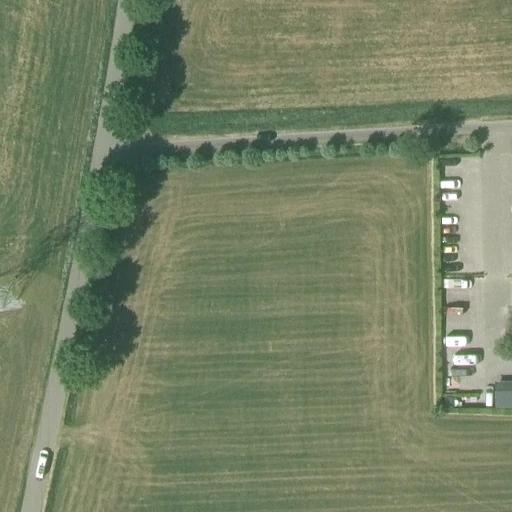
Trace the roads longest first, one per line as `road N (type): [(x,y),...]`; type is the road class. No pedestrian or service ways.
road 1 (unclassified): [(101,152),(511,126)]
road 2 (tertiary): [(28,511),(101,152)]
road 3 (tertiary): [(101,152),(126,0)]
